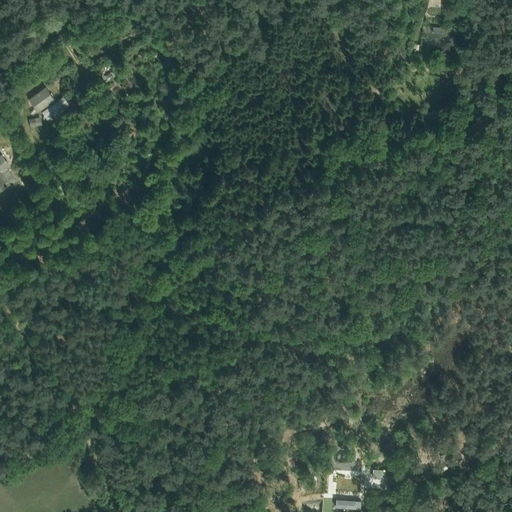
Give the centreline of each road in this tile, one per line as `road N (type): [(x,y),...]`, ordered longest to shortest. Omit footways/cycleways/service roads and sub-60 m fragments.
road 1 (track): [(227,0),(77,421)]
road 2 (track): [(158,190),(511,69)]
road 3 (track): [(133,511),(0,297)]
